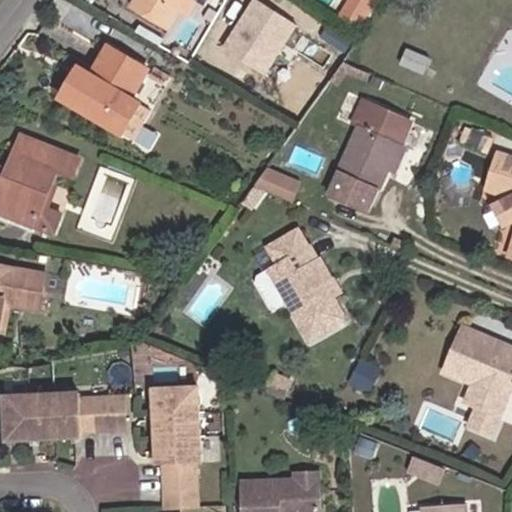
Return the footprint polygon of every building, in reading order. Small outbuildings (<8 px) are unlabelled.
[(159,50),(170,34),(181,17),(190,23),(192,19),(202,2),(198,0),(143,0),(142,2),(126,28),(159,50)] [(277,73),(303,18),(266,0),(253,0),(229,51),(277,73)] [(368,0),(357,0),(342,25),(362,37),(380,7),(368,0)] [(181,17),(170,34),(180,40),(190,23),(181,17)] [(362,37),(342,25),(333,39),(353,51),(362,37)] [(105,153),(121,127),(139,94),(99,71),(82,103),(89,107),(74,134),(105,153)] [(89,107),(82,103),(67,131),(74,134),(89,107)] [(121,127),(105,153),(115,159),(129,133),(121,127)] [(389,197),(398,174),(408,153),(370,137),(333,221),(362,233),(369,221),(377,225),(389,197)] [(19,164),(1,212),(8,216),(0,238),(0,239),(36,251),(43,233),(56,196),(73,201),(79,184),(19,164)] [(270,165),(262,188),(299,201),(307,179),(270,165)] [(405,177),(398,174),(389,197),(396,200),(405,177)] [(511,183),(488,176),(477,211),(503,220),(511,236),(511,238),(504,264),(511,266),(511,183)] [(495,247),(511,237),(511,236),(503,220),(485,229),(495,247)] [(367,245),(377,225),(369,221),(362,233),(333,221),(329,228),(367,245)] [(61,238),(43,233),(36,251),(55,258),(61,238)] [(299,274),(290,258),(260,275),(270,291),(249,302),(268,336),(281,329),(303,367),(336,348),(317,315),(329,309),(316,286),(310,289),(300,273),(299,274)] [(35,338),(43,300),(0,291),(0,360),(3,361),(9,333),(35,338)] [(459,352),(443,387),(470,399),(482,406),(473,425),(463,445),(486,456),(510,407),(511,407),(511,372),(501,367),(499,371),(459,352)] [(375,397),(356,391),(347,415),(365,423),(375,397)] [(482,406),(470,399),(460,419),(473,425),(482,406)] [(144,452),(189,451),(186,419),(142,421),(144,452)] [(65,423),(44,425),(45,470),(67,468),(69,462),(84,461),(83,430),(69,431),(65,423)] [(21,470),(45,470),(44,425),(19,426),(21,470)] [(0,471),(21,470),(19,426),(0,429),(0,471)] [(100,430),(101,460),(115,460),(114,429),(100,430)] [(100,430),(83,430),(84,461),(101,460),(100,430)] [(144,452),(144,478),(190,477),(189,451),(144,452)] [(446,480),(450,464),(418,456),(414,471),(446,480)] [(190,477),(144,478),(145,500),(152,500),(153,511),(183,511),(183,497),(190,495),(190,477)] [(291,502),(290,511),(312,510),(311,501),(291,502)]
